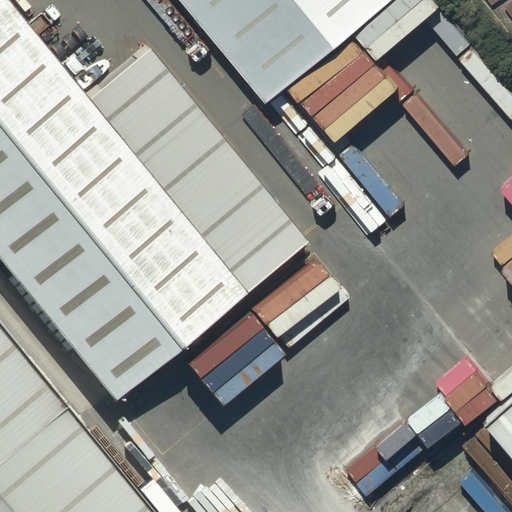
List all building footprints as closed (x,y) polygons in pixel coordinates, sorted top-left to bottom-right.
[(354,0),(193,0),(255,78),(354,0)] [(82,105),(0,1),(0,269),(108,406),(238,304),(82,105)] [(82,105),(238,304),(313,246),(156,47),(82,105)] [(0,511),(153,511),(0,317),(0,511)] [(511,334),(467,372),(511,426),(511,334)]
